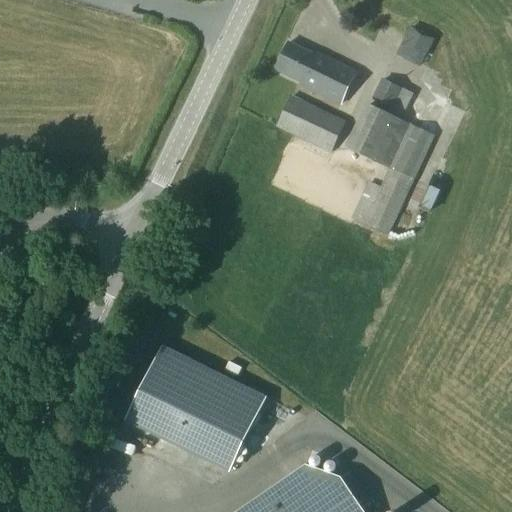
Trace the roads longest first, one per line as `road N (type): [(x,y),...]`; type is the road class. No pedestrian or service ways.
road 1 (tertiary): [(9,511),(128,240)]
road 2 (tertiary): [(128,240),(244,0)]
road 3 (unclassified): [(0,240),(21,218),(44,214),(128,240)]
